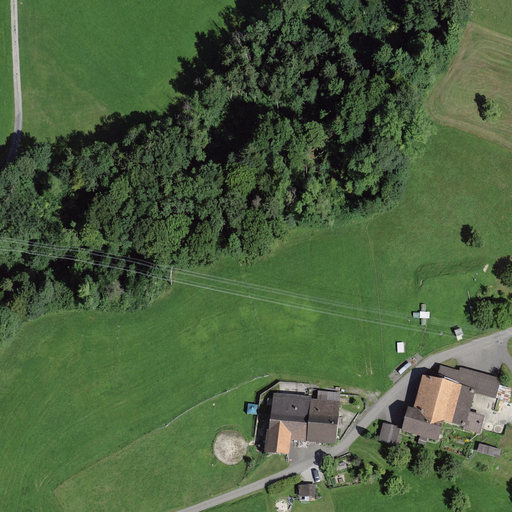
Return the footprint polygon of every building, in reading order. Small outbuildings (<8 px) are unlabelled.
[(501,380),(461,369),(460,371),(440,366),(436,379),(423,376),(412,413),(444,421),(480,432),(484,418),(469,414),(475,393),(496,399),(501,380)] [(313,396),(269,391),(263,453),(289,456),(290,440),(309,442),(313,399),(313,396)] [(319,391),(318,399),(339,401),(340,393),(319,391)] [(318,399),(313,399),(309,442),(336,444),(339,401),(318,399)] [(444,421),(412,413),(408,412),(402,432),(439,442),(444,421)] [(485,428),(485,429),(487,430),(488,431),(490,431),(491,430),(493,429),(494,428),(494,426),(494,425),(493,423),(492,422),(491,421),(489,421),(487,421),(486,422),(485,423),(484,425),(484,426),(485,428)] [(495,430),(495,432),(497,433),(498,433),(500,433),(501,433),(503,432),(504,431),(504,429),(504,427),(503,426),(502,424),(501,424),(499,423),(497,424),(496,425),(495,426),(494,427),(494,429),(495,430)] [(400,428),(384,424),(379,442),(396,446),(400,428)] [(502,451),(480,445),(478,453),(500,459),(502,451)] [(316,486),(299,487),(299,497),(310,497),(310,500),(316,499),(316,486)]
